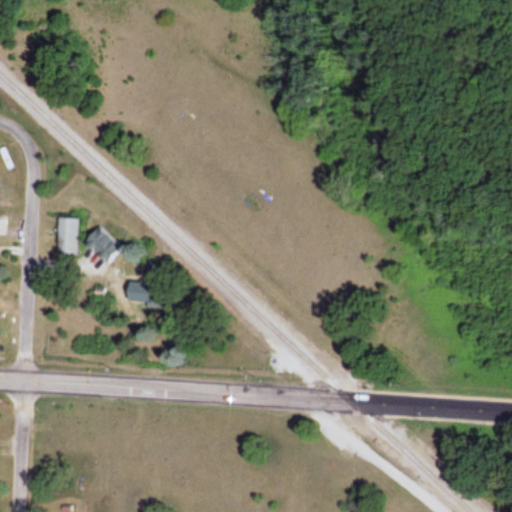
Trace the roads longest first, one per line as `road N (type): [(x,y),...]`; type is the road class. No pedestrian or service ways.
road 1 (tertiary): [(511,411),(23,380)]
road 2 (residential): [(15,511),(27,204),(22,132)]
